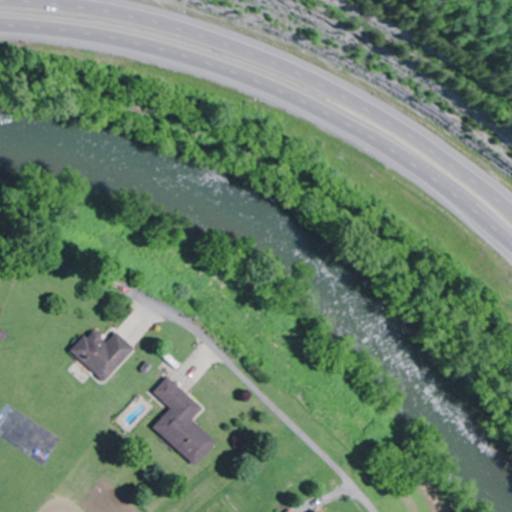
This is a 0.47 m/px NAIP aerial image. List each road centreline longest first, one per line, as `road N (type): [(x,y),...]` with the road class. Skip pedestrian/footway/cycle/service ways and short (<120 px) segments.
road 1 (trunk): [(0,29),(109,41),(269,89),(369,138),(511,246)]
road 2 (trunk): [(511,202),(385,111),(289,63),(186,26),(34,0)]
road 3 (residential): [(374,511),(313,444),(170,313)]
